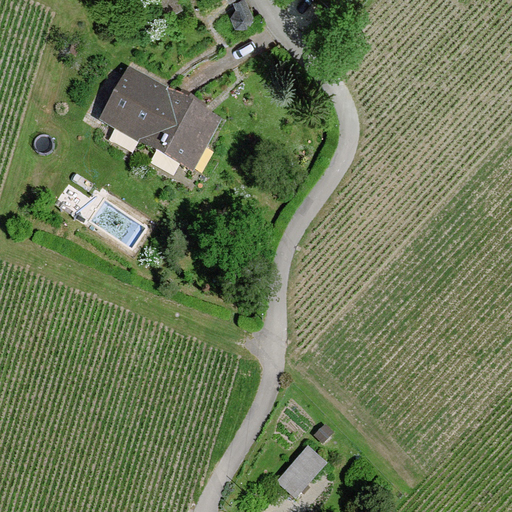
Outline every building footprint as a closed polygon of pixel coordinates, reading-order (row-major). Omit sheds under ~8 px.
[(182,8),(177,0),(152,0),(161,19),(182,8)] [(254,20),(245,0),(242,0),(235,3),(238,11),(233,17),(237,27),(247,28),(254,20)] [(224,116),(129,64),(99,119),(194,171),(224,116)] [(325,426),(316,436),(323,443),(333,433),(325,426)] [(324,465),(307,450),(277,484),(294,499),(324,465)]
